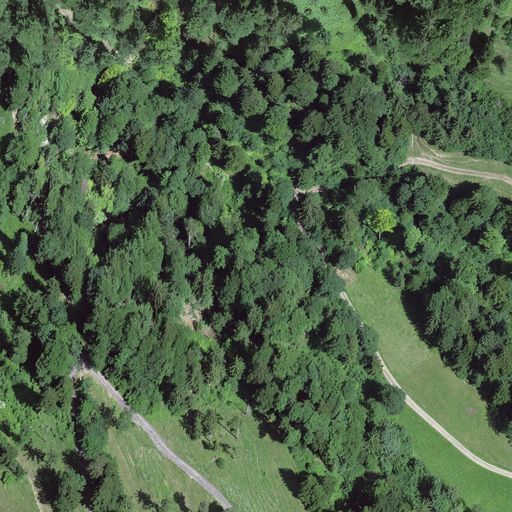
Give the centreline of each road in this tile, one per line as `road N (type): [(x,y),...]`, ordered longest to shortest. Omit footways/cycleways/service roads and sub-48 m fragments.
road 1 (track): [(511,476),(464,453),(393,385),(295,214),(303,187),(352,192),(414,162),(511,183)]
road 2 (track): [(84,511),(76,371),(89,371),(230,511)]
